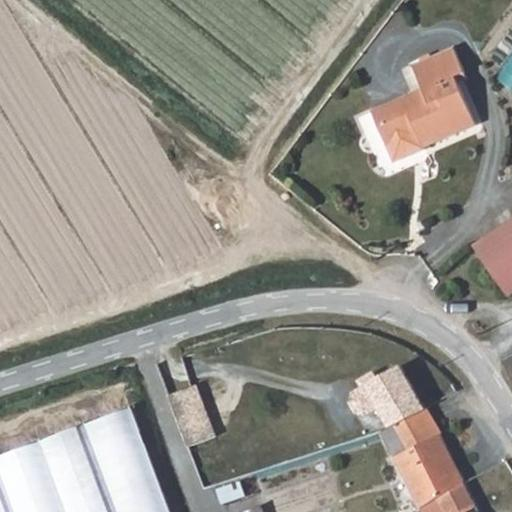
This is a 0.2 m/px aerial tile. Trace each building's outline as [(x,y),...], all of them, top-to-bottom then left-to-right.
[(415,88),(370,108),(390,155),(397,157),(423,146),(422,143),(473,122),(452,74),(461,70),(451,47),(406,67),(415,88)] [(511,217),(473,245),(480,253),(487,243),(511,221),(511,217)] [(511,221),(487,243),(480,253),(508,293),(511,290),(511,221)] [(392,420),(428,402),(405,358),(382,369),(378,362),(366,368),(370,376),(356,382),(353,392),(358,402),(368,406),(381,399),(392,420)] [(192,377),(164,388),(184,439),(212,428),(192,377)] [(398,453),(442,429),(428,402),(392,420),(388,422),(384,424),(398,453)] [(171,511),(132,407),(0,456),(0,511),(171,511)] [(422,503),(468,478),(442,429),(398,453),(422,503)] [(476,511),(484,508),(468,478),(422,503),(426,511),(476,511)]
